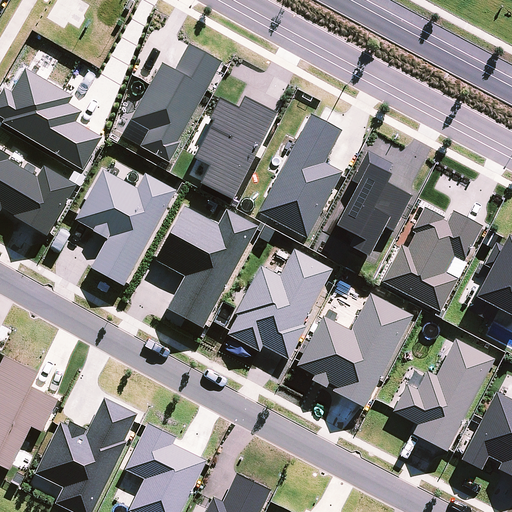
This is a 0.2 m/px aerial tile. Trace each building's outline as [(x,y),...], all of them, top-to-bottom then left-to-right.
[(178,143),(222,65),(188,46),(174,72),(161,65),(130,122),(149,132),(140,148),(139,149),(169,165),(180,145),(178,143)] [(0,118),(3,121),(2,124),(82,172),(102,139),(76,124),(82,114),(69,106),(73,99),(25,71),(11,94),(3,89),(0,95),(0,118)] [(232,203),(277,116),(244,99),(238,111),(217,99),(208,115),(211,117),(209,122),(213,124),(194,161),(209,169),(200,187),(232,203)] [(312,118),(310,117),(259,213),(307,240),(341,177),(342,175),(324,165),(342,133),(312,118)] [(149,132),(130,122),(121,137),(140,148),(149,132)] [(46,238),(76,187),(44,168),(37,179),(8,163),(11,158),(0,152),(0,213),(2,210),(14,217),(13,219),(46,238)] [(351,184),(358,188),(335,231),(354,240),(353,242),(348,252),(368,263),(373,253),(384,231),(392,235),(411,198),(388,186),(390,182),(386,180),(392,167),(367,154),(360,166),(351,184)] [(123,288),(177,192),(144,175),(137,189),(102,171),(75,221),(94,231),(93,233),(107,240),(91,271),(123,288)] [(203,331),(258,228),(226,211),(217,226),(184,208),(155,261),(184,277),(166,312),(203,331)] [(407,250),(401,247),(382,283),(439,314),(457,281),(444,274),(453,258),(464,264),(482,229),(453,213),(447,224),(443,222),(444,220),(423,210),(411,233),(415,235),(407,250)] [(491,325),(497,313),(511,321),(511,243),(506,240),(506,241),(502,248),(495,244),(483,267),(490,270),(473,301),(467,312),(491,325)] [(289,360),(306,328),(303,326),(332,271),(294,251),(279,278),(260,267),(234,316),(237,317),(230,332),(227,337),(259,353),(262,348),(289,360)] [(444,274),(457,281),(466,265),(464,264),(453,258),(444,274)] [(364,409),(412,317),(370,296),(357,321),(350,332),(332,323),(322,318),(298,363),(296,368),(314,378),(311,382),(325,389),(327,385),(335,389),(333,393),(364,409)] [(332,323),(350,332),(357,321),(338,311),(332,323)] [(447,454),(495,361),(455,340),(436,377),(426,372),(417,391),(406,387),(394,410),(392,414),(417,426),(412,436),(447,454)] [(42,435),(58,402),(32,390),(39,376),(4,357),(0,366),(0,468),(10,474),(31,429),(42,435)] [(511,401),(495,394),(461,461),(480,472),(488,459),(500,465),(497,471),(511,479),(511,401)] [(68,511),(93,511),(127,444),(124,443),(138,416),(103,400),(86,436),(84,436),(86,431),(69,423),(67,427),(60,424),(35,475),(63,489),(55,505),(68,511)] [(182,511),(207,463),(173,446),(177,439),(147,425),(124,471),(144,480),(128,511),(182,511)] [(260,511),(270,492),(236,476),(222,504),(212,499),(205,511),(260,511)]
